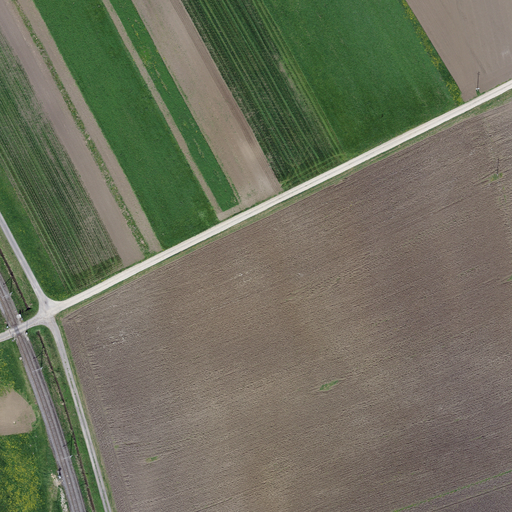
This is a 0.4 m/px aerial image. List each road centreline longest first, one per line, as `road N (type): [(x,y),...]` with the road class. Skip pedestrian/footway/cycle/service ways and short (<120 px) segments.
road 1 (track): [(49,312),(511,85)]
road 2 (track): [(0,219),(49,312),(108,511)]
